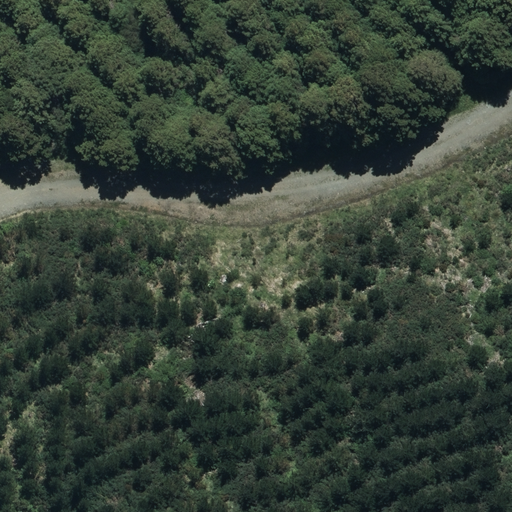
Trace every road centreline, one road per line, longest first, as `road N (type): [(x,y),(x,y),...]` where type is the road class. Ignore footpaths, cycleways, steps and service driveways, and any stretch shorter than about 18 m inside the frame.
road 1 (track): [(0,240),(42,207),(511,149)]
road 2 (track): [(508,152),(386,267),(416,299),(511,248)]
